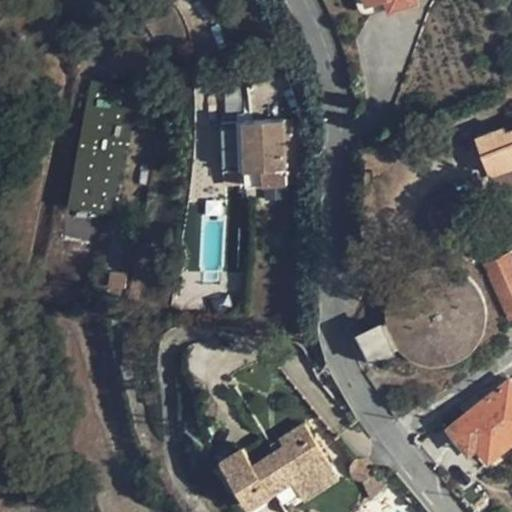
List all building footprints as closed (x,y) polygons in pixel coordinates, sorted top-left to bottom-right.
[(386,0),(390,11),(421,1),(420,0),(386,0)] [(118,216),(139,91),(97,83),(75,209),(118,216)] [(285,118),(287,150),(304,149),(303,117),(285,118)] [(287,150),(285,118),(245,119),(222,120),(224,170),(247,169),(263,168),(264,184),(288,183),(287,168),(287,150)] [(511,127),(508,129),(506,124),(478,135),(492,173),(511,165),(511,127)] [(287,168),(297,167),(313,166),(312,149),(304,149),(287,150),(287,168)] [(287,168),(288,183),(298,182),(297,167),(287,168)] [(247,184),(264,184),(263,168),(247,169),(247,184)] [(511,249),(485,261),(509,317),(511,316),(511,249)] [(387,318),(359,331),(373,360),(400,347),(408,355),(417,360),(429,363),(442,363),(453,361),(462,357),(469,352),(476,345),(482,337),(485,327),(487,316),(486,302),(482,292),(478,284),(472,278),(463,270),(454,266),(445,264),(433,263),(423,265),(411,270),(402,278),(394,287),(390,297),(387,311),(387,318)] [(125,288),(127,272),(111,270),(109,286),(125,288)] [(124,331),(124,366),(143,366),(143,331),(124,331)] [(511,442),(511,380),(511,379),(449,427),(470,453),(479,447),(490,460),(511,442)] [(146,391),(147,405),(158,404),(157,391),(146,391)] [(298,487),(332,465),(306,423),(281,439),(285,445),(255,464),(244,447),(223,460),(251,506),(294,480),(298,487)] [(366,458),(361,458),(356,458),(353,461),(350,467),(350,472),(352,477),(357,480),(362,481),(367,480),(371,477),(373,472),(373,467),(371,462),(366,458)] [(332,465),(298,487),(305,499),(340,478),(332,465)] [(367,480),(362,481),(370,503),(391,483),(373,467),(373,472),(371,477),(367,480)]
